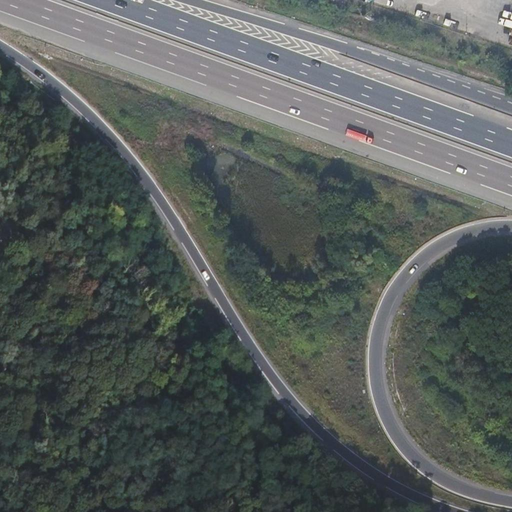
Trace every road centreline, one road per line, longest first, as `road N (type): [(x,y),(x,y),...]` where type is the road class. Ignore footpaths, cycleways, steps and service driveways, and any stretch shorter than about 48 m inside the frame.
road 1 (motorway): [(0,54),(104,134),(168,215),(273,380),(347,457),(452,511)]
road 2 (motorway): [(12,0),(511,180)]
road 3 (motorway): [(511,503),(435,480),(399,439),(384,409),(377,334),(393,293),(435,253),(467,233),(511,228)]
road 4 (motorway): [(511,142),(122,0)]
road 5 (motorway): [(511,104),(194,0)]
